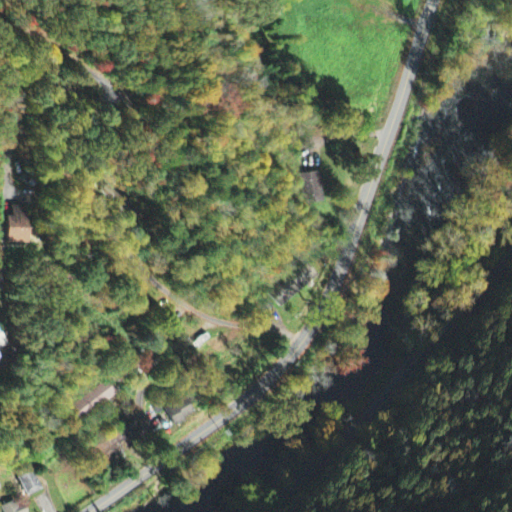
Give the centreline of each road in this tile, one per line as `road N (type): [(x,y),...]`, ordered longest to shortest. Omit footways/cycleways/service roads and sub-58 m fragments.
road 1 (residential): [(89,511),(266,382),(301,340),(359,214),(432,0)]
road 2 (residential): [(0,20),(106,87),(98,100),(18,82),(11,95),(47,117),(75,186),(107,231),(202,314),(301,340)]
road 3 (primary): [(251,511),(391,396),(511,256)]
